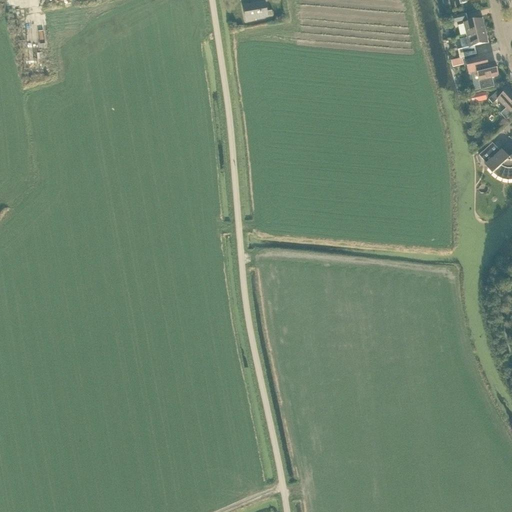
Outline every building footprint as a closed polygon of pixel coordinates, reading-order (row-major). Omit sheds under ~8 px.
[(265,3),(243,7),(246,22),(267,18),(272,17),(271,12),(266,12),(265,3)] [(465,14),(452,18),(453,24),(467,20),(465,14)] [(463,24),(466,36),(484,32),(482,20),(463,24)] [(487,44),(484,32),(466,36),(469,48),(457,51),(459,60),(461,59),(462,59),(475,56),(474,50),(473,47),(487,44)] [(491,79),(498,77),(494,63),(487,65),(485,57),(480,58),(465,62),(468,75),(476,73),(478,82),(481,91),(493,88),(491,79)] [(461,59),(459,60),(451,62),(452,69),(463,66),(461,59)] [(511,115),(511,113),(511,112),(511,111),(511,96),(507,91),(501,97),(497,92),(488,100),(492,105),(498,100),(506,109),(500,115),(506,121),(511,115)] [(484,93),(476,95),(477,103),(486,101),(484,93)] [(502,179),(508,180),(511,179),(511,157),(511,158),(507,158),(501,152),(500,153),(492,145),(478,157),(486,165),(485,167),(492,175),(494,174),(498,177),(502,179)]
